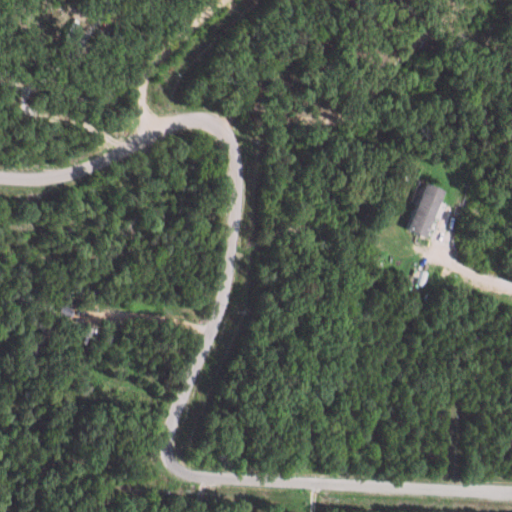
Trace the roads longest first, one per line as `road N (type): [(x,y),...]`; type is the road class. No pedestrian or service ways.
road 1 (residential): [(228,247),(224,285),(169,420),(166,463),(183,473),(511,495)]
road 2 (residential): [(228,247),(231,135),(213,117),(167,117),(60,175),(0,177)]
road 3 (residential): [(511,283),(375,232),(321,224),(291,224),(228,247)]
